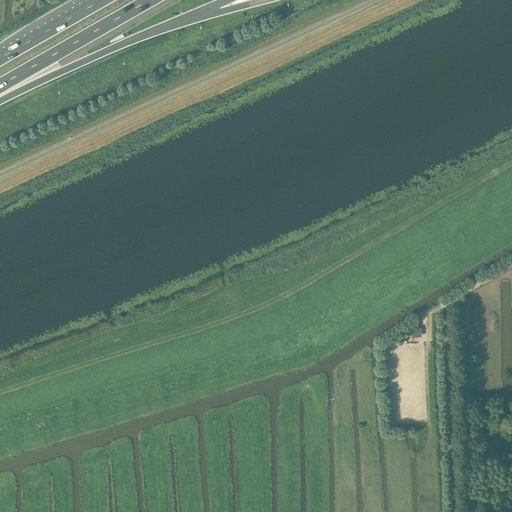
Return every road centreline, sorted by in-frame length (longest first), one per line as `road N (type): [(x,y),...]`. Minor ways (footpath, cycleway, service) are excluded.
road 1 (track): [(0,408),(240,306),(511,162)]
road 2 (motorway): [(0,99),(186,17)]
road 3 (motorway): [(0,85),(148,0)]
